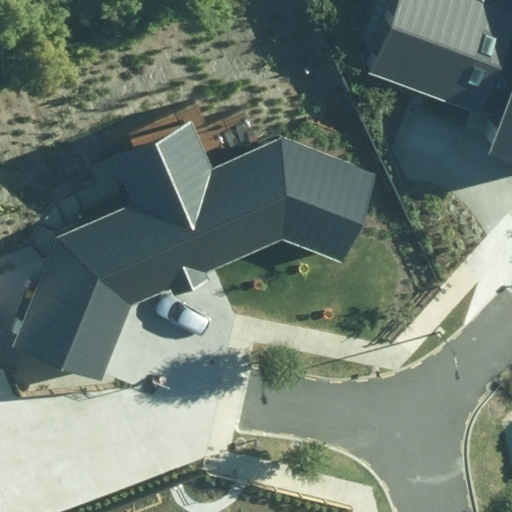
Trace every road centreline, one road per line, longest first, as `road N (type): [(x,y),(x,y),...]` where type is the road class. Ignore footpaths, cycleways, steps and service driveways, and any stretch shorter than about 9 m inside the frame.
road 1 (residential): [(270,391),(410,424)]
road 2 (residential): [(410,424),(508,329)]
